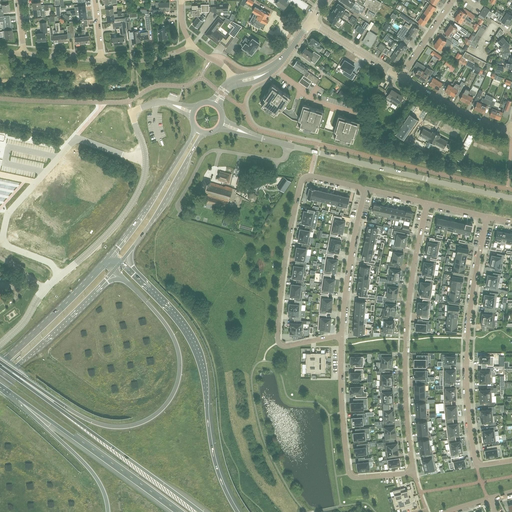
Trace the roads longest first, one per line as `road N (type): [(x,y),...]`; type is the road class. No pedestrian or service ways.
road 1 (residential): [(341,336),(348,473),(411,472),(405,328),(426,204)]
road 2 (primary): [(114,269),(158,315),(177,350),(176,386),(157,414),(130,426),(99,425),(0,361)]
road 3 (residential): [(364,190),(303,177),(282,276),(277,342),(341,336)]
road 4 (motorway): [(236,511),(213,458),(199,352),(172,310),(121,261)]
road 5 (residential): [(476,466),(466,355),(485,215)]
road 6 (residential): [(289,145),(511,198)]
road 7 (unclassified): [(44,290),(136,195),(145,152),(131,112)]
road 8 (primary): [(160,482),(0,366)]
road 9 (primary): [(0,380),(114,269)]
road 10 (tertiary): [(195,127),(109,257)]
road 11 (primary): [(109,257),(0,366)]
road 12 (residential): [(289,145),(281,161),(209,152),(176,206)]
road 13 (tertiary): [(121,261),(203,132)]
road 14 (residential): [(364,190),(341,336)]
road 15 (primary): [(18,398),(84,463),(108,511)]
road 16 (residential): [(510,133),(400,77)]
